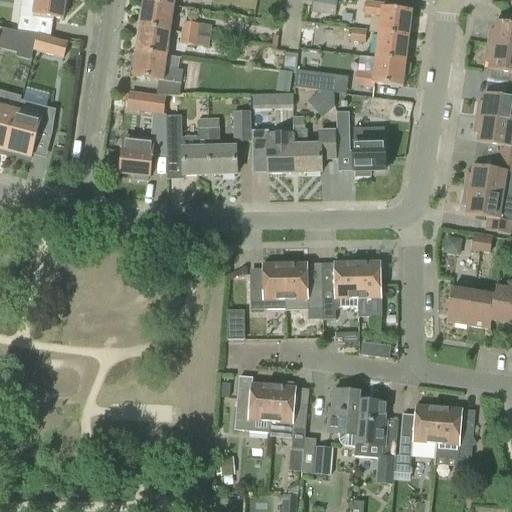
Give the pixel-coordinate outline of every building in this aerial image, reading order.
[(62,22),(65,0),(35,0),(34,12),(21,10),(20,20),(53,25),(53,21),(62,22)] [(144,0),(144,4),(173,9),(174,0),(144,0)] [(335,14),(336,0),(312,0),(312,3),(302,2),(299,24),(305,24),(307,11),(335,14)] [(169,33),(173,9),(144,4),(140,29),(169,33)] [(379,37),(408,40),(411,15),(383,11),(383,8),(366,6),(364,19),(370,19),(368,33),(379,35),(379,37)] [(181,34),(210,38),(211,28),(182,24),(181,34)] [(485,49),(511,53),(511,28),(494,25),(493,34),(488,33),(485,49)] [(166,59),(166,57),(169,33),(140,29),(136,54),(166,59)] [(1,30),(0,35),(0,46),(18,50),(20,43),(34,46),(36,38),(17,34),(1,30)] [(365,44),(366,32),(351,30),(350,43),(365,44)] [(208,49),(210,38),(181,34),(180,45),(208,49)] [(405,65),(408,40),(379,37),(376,61),(405,65)] [(34,46),(33,50),(32,54),(61,62),(63,45),(36,38),(34,46)] [(511,53),(485,49),(483,65),(488,66),(487,74),(509,78),(507,89),(511,90),(511,53)] [(175,59),(166,57),(166,59),(136,54),(132,80),(160,84),(159,88),(180,91),(183,72),(174,71),(175,59)] [(297,57),(296,56),(285,54),(282,73),(278,73),(278,75),(295,77),(296,68),(297,57)] [(402,90),(405,65),(376,61),(374,79),(356,76),(355,89),(374,92),(374,87),(402,90)] [(348,79),(297,73),(296,79),(295,90),(346,96),(348,79)] [(295,79),(295,77),(278,75),(275,93),(289,94),(289,90),(295,91),(295,90),(296,79),(295,79)] [(511,90),(507,89),(505,101),(483,97),(481,106),(476,106),(474,121),(511,127),(511,90)] [(0,152),(8,154),(18,115),(20,105),(22,101),(5,96),(0,94),(0,152)] [(253,96),(254,120),(267,120),(267,96),(253,96)] [(165,103),(138,99),(136,115),(163,119),(165,103)] [(396,121),(399,106),(375,101),(372,117),(396,121)] [(18,115),(8,154),(32,160),(39,133),(53,136),(56,114),(20,105),(18,115)] [(232,144),(251,144),(250,113),(232,114),(232,144)] [(350,116),(336,117),(337,155),(351,155),(351,148),(350,116)] [(210,180),(209,121),(197,121),(198,139),(182,140),(181,118),(165,118),(166,144),(183,144),(183,154),(182,154),(182,180),(210,180)] [(293,138),(294,151),(295,151),(295,178),(320,177),(320,163),(336,162),(335,132),(318,132),(318,150),(307,151),(307,131),(304,131),(304,119),(293,119),(294,137),(293,137),(293,138)] [(209,121),(210,180),(235,179),(234,153),(219,153),(219,121),(209,121)] [(511,127),(474,121),(471,137),(476,138),(475,147),(497,150),(495,162),(511,164),(511,127)] [(384,130),(353,131),(353,148),(354,176),(356,176),(356,182),(371,182),(370,176),(385,175),(384,147),(384,130)] [(252,134),(253,166),(267,166),(268,176),(268,178),(295,178),(295,151),(294,151),(293,138),(290,138),(290,137),(271,137),(271,139),(268,139),(268,134),(252,134)] [(150,181),(152,159),(154,140),(123,137),(119,178),(133,179),(133,182),(148,183),(148,181),(150,181)] [(511,199),(511,164),(495,162),(493,173),(471,170),(470,178),(465,177),(462,193),(502,200),(502,198),(511,199)] [(498,224),(502,200),(462,193),(460,210),(464,210),(463,219),(486,222),(484,234),(508,238),(510,226),(498,224)] [(460,256),(464,234),(447,232),(443,253),(460,256)] [(480,254),(482,237),(473,236),(470,253),(480,254)] [(482,237),(480,254),(490,256),(492,239),(482,237)] [(117,302),(121,268),(75,262),(71,297),(117,302)] [(358,339),(359,339),(358,267),(332,268),(333,289),(320,289),(321,314),(321,324),(334,324),(334,314),(340,309),(358,308),(358,334),(342,334),(342,346),(358,346),(358,339)] [(358,267),(359,339),(382,339),(381,320),(369,320),(368,311),(367,311),(366,303),(380,303),(379,267),(358,267)] [(262,314),(284,314),(283,268),(261,269),(261,289),(249,289),(249,314),(262,314)] [(321,314),(320,289),(307,289),(306,268),(283,268),(284,314),(307,315),(321,314)] [(511,325),(511,289),(507,289),(506,294),(495,292),(493,300),(494,300),(489,334),(490,326),(511,329),(511,325)] [(468,331),(473,297),(451,293),(446,328),(468,331)] [(494,300),(493,300),(473,297),(468,331),(489,334),(494,300)] [(361,355),(387,359),(389,347),(363,343),(361,355)] [(314,449),(315,449),(316,441),(305,440),(306,415),(293,414),(295,391),(293,390),(293,384),(275,383),(275,389),(273,389),(269,435),(269,439),(291,441),(288,472),(301,473),(301,475),(312,476),(314,449)] [(269,435),(273,389),(250,387),(249,401),(237,400),(234,432),(269,435)] [(355,449),(359,397),(331,395),(327,437),(338,437),(338,442),(340,445),(343,448),(347,449),(355,449)] [(359,397),(355,449),(354,458),(377,461),(375,485),(392,487),(396,446),(384,444),(387,408),(359,406),(360,397),(359,397)] [(434,461),(439,413),(415,410),(414,426),(401,425),(397,474),(410,475),(412,459),(434,461)] [(434,461),(433,466),(457,468),(456,471),(469,472),(474,421),(461,420),(462,415),(439,413),(434,461)] [(332,450),(315,449),(314,449),(312,476),(330,477),(332,450)] [(220,478),(234,476),(232,459),(218,461),(220,478)] [(296,511),(297,498),(283,497),(281,511),(296,511)]
